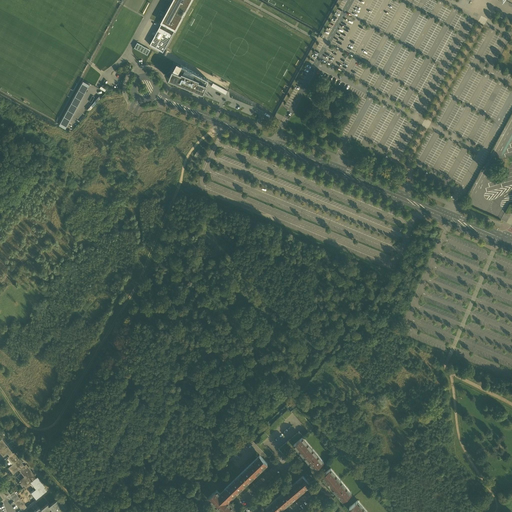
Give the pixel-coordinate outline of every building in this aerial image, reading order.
[(193,0),(173,0),(160,27),(150,45),(165,53),(193,0)] [(172,70),(168,79),(203,93),(209,79),(181,65),(177,72),(172,70)] [(83,81),(67,110),(74,114),(89,85),(83,81)] [(226,93),(228,90),(213,83),(212,87),(226,93)] [(313,427),(296,407),(291,411),(308,431),(308,432),(313,427)] [(281,415),(264,432),(269,436),(270,435),(270,434),(285,419),(286,420),(286,419),(281,415)] [(299,432),(279,449),(278,448),(282,453),(294,444),(302,437),(303,436),(299,431),(299,432)] [(323,461),(302,437),(294,444),(298,449),(297,450),(299,452),(300,451),(308,461),(308,462),(309,464),(310,463),(314,468),(315,469),(323,461)] [(0,447),(1,448),(0,448),(0,459),(4,456),(3,455),(10,450),(1,439),(0,439),(0,447)] [(273,453),(260,440),(261,440),(256,444),(268,457),(273,453)] [(20,458),(14,452),(7,457),(13,464),(13,463),(15,465),(9,469),(13,474),(19,470),(24,466),(19,459),(20,458)] [(259,455),(248,466),(255,474),(260,470),(261,471),(263,469),(262,468),(267,463),(259,455)] [(31,471),(26,464),(24,466),(19,470),(24,477),(25,476),(26,478),(21,482),(24,487),(30,482),(35,478),(30,472),(31,471)] [(248,466),(225,488),(224,488),(224,489),(231,496),(232,497),(237,492),(238,493),(240,491),(239,490),(248,481),(249,482),(251,480),(250,479),(255,474),(248,466)] [(331,468),(322,476),(326,481),(325,481),(327,483),(328,483),(337,493),(336,493),(338,496),(338,495),(343,500),(351,493),(331,468)] [(302,476),(290,487),(297,495),(303,491),(305,490),(305,489),(310,485),(303,476),(302,476)] [(42,484),(37,477),(35,478),(30,482),(35,489),(36,489),(37,490),(32,495),(36,500),(47,491),(41,484),(42,484)] [(290,487),(266,507),(269,511),(277,511),(278,511),(279,511),(281,510),(280,510),(290,501),(291,502),(293,500),(292,499),(297,495),(290,487)] [(225,490),(221,494),(217,490),(208,497),(208,498),(209,498),(222,511),(223,511),(231,505),(227,500),(231,496),(225,490)] [(199,497),(186,509),(188,511),(191,511),(203,501),(199,497)] [(47,504),(40,510),(41,511),(60,511),(65,508),(58,498),(49,506),(47,504)] [(367,511),(358,501),(358,500),(349,508),(352,511),(367,511)]
